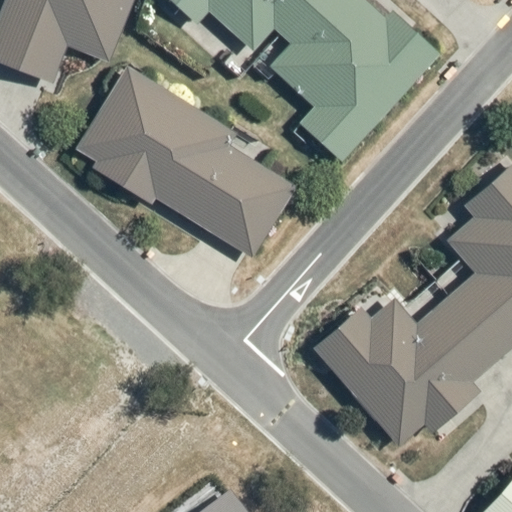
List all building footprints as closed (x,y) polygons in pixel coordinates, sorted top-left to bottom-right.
[(6,0),(0,18),(0,64),(55,85),(71,49),(113,65),(137,0),(6,0)] [(167,0),(199,30),(213,17),(313,110),(299,127),(343,167),(444,57),(393,13),(388,19),(367,0),(167,0)] [(238,134),(131,69),(76,151),(255,260),(295,187),(230,148),(238,134)] [(511,159),(459,208),(470,219),(444,244),(472,276),(415,327),(383,290),(311,351),(397,452),(422,428),(431,437),(480,394),(472,384),(511,348),(511,159)] [(511,511),(511,478),(483,511),(511,511)] [(244,511),(228,490),(199,511),(244,511)]
